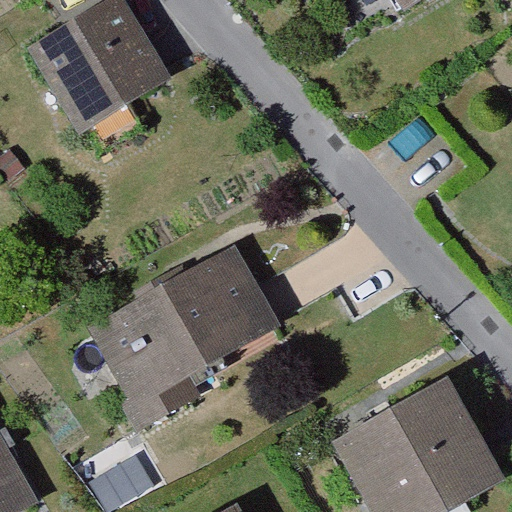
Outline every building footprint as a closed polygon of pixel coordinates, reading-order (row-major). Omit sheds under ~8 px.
[(341,0),(313,0),(328,28),(350,15),(341,0)] [(341,0),(350,15),(377,0),(341,0)] [(398,0),(415,27),(466,0),(398,0)] [(119,24),(24,76),(74,167),(168,115),(119,24)] [(214,243),(70,323),(133,436),(277,357),(214,243)] [(449,376),(328,443),(365,511),(447,511),(506,480),(449,376)] [(40,511),(0,448),(0,511),(40,511)]
